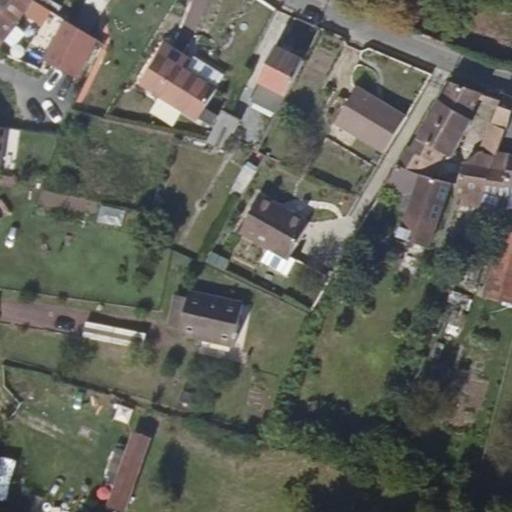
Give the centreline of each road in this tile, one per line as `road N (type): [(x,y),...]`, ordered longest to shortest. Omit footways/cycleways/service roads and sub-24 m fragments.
road 1 (track): [(0,357),(511,509)]
road 2 (residential): [(291,0),(511,83)]
